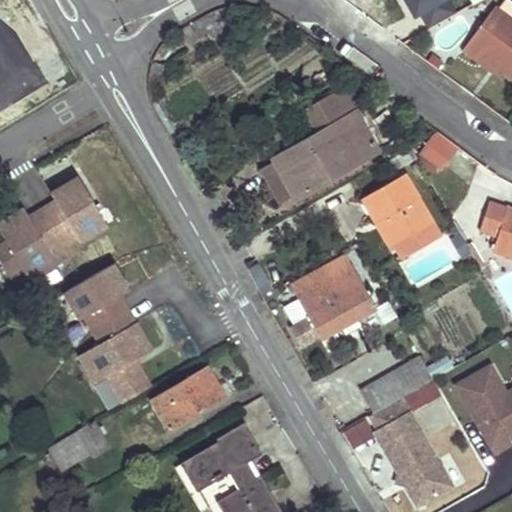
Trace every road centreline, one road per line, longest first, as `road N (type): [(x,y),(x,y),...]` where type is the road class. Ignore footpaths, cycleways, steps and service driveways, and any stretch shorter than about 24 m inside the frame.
road 1 (tertiary): [(113,86),(356,511)]
road 2 (residential): [(511,147),(483,137),(306,0)]
road 3 (residential): [(0,150),(113,86)]
